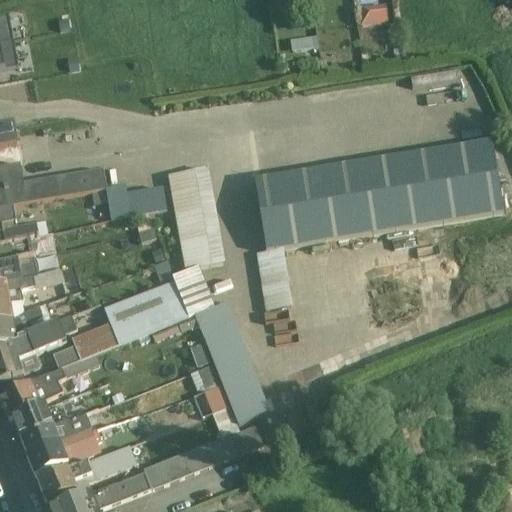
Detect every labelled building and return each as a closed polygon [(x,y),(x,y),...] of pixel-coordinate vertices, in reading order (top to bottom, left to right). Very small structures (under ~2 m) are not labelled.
[(373,18),(375,35),(406,32),(404,15),(373,18)] [(0,50),(14,47),(9,21),(0,22),(0,50)] [(335,46),(306,47),(307,60),(336,59),(335,46)] [(0,50),(0,77),(19,74),(14,47),(0,50)] [(107,89),(57,96),(61,131),(112,124),(107,89)] [(488,146),(249,186),(261,257),(500,218),(488,146)] [(188,226),(184,202),(148,207),(147,201),(129,203),(134,234),(188,226)] [(7,269),(0,270),(0,287),(10,286),(7,269)] [(177,294),(192,292),(189,275),(175,277),(177,294)] [(0,327),(18,324),(10,286),(0,287),(0,327)] [(230,295),(232,306),(252,303),(250,292),(230,295)] [(18,324),(0,327),(0,354),(23,348),(18,324)] [(23,348),(0,354),(0,387),(31,379),(23,348)] [(20,424),(57,410),(48,386),(11,399),(20,424)] [(20,424),(29,447),(65,433),(57,410),(20,424)] [(34,461),(71,448),(65,433),(29,447),(34,461)] [(42,482),(78,469),(71,448),(34,461),(42,482)] [(151,462),(100,484),(107,501),(159,479),(151,462)] [(56,510),(88,498),(80,476),(48,488),(56,510)]
